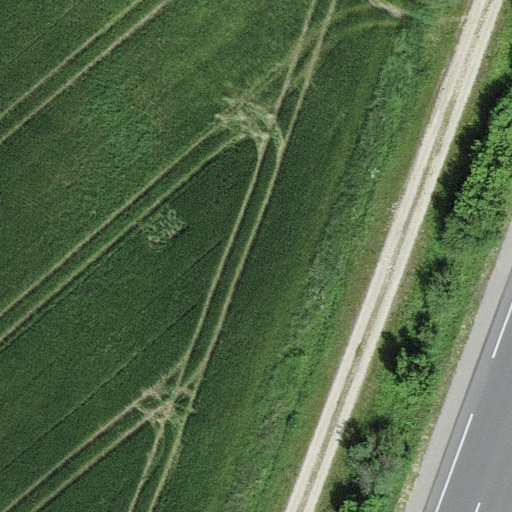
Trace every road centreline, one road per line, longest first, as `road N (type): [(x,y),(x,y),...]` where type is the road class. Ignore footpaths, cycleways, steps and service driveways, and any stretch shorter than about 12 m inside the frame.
road 1 (track): [(490,0),(304,511)]
road 2 (trunk): [(511,395),(469,511)]
